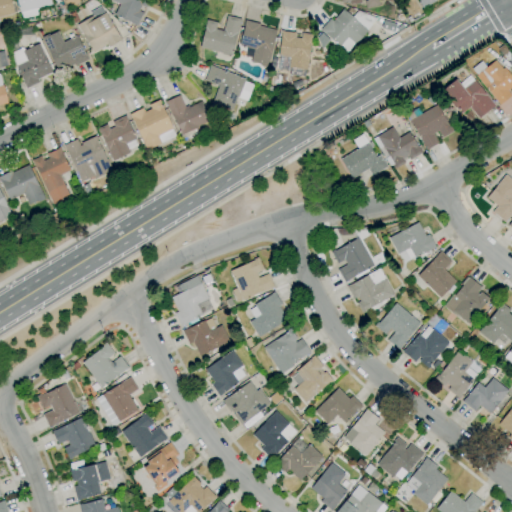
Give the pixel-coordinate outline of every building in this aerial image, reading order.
[(0,0),(0,17),(12,14),(9,0),(0,0)] [(50,5),(48,0),(14,0),(17,12),(50,5)] [(109,0),(117,3),(112,16),(135,25),(142,7),(144,8),(146,0),(109,0)] [(376,0),(339,0),(341,5),(361,1),(362,8),(377,5),(376,0)] [(434,0),(416,0),(421,8),(434,0)] [(318,31),(347,53),(369,23),(355,12),(352,17),(341,9),(331,22),(327,19),(318,31)] [(118,39),(103,11),(76,25),(91,54),(118,39)] [(239,18),(222,15),(220,23),(205,20),(198,48),(231,56),(239,18)] [(252,48),(249,63),(267,66),(274,29),(243,22),(238,45),(252,48)] [(76,36),(61,42),(56,31),(41,38),(56,72),(86,59),(76,36)] [(277,56),(288,56),(287,68),(307,69),(309,33),(296,33),(296,32),(279,31),(277,56)] [(11,52),(22,88),(38,83),(37,77),(48,74),(40,44),(11,52)] [(498,105),(493,98),(494,97),(486,88),(485,88),(475,76),(495,60),(502,69),(505,67),(511,76),(511,87),(507,91),(511,96),(498,105)] [(245,101),(252,82),(208,66),(203,81),(216,86),(210,105),(230,112),(235,97),(245,101)] [(478,119),(469,107),(460,114),(441,91),(456,79),(463,88),(474,80),(494,106),(478,119)] [(200,101),(183,108),(178,95),(164,101),(178,134),(209,121),(200,101)] [(173,138),(159,100),(147,104),(148,107),(130,114),(143,149),(173,138)] [(425,150),(420,141),(421,141),(409,121),(437,105),(450,128),(451,127),(453,131),(442,138),(437,130),(433,133),(438,143),(425,150)] [(123,116),(110,121),(111,124),(97,130),(110,161),(129,153),(127,148),(136,144),(123,116)] [(394,169),(392,165),(394,164),(384,148),(384,149),(376,137),(392,127),(399,138),(408,132),(421,152),(409,160),(407,157),(403,159),(405,162),(394,169)] [(75,139),(62,145),(79,183),(110,170),(95,136),(77,144),(75,139)] [(351,179),(340,160),(367,142),(376,157),(379,155),(387,167),(371,176),(367,169),(351,179)] [(50,204),(67,196),(58,175),(68,170),(58,148),(42,155),(31,160),(50,204)] [(0,183),(7,200),(21,194),(26,206),(42,199),(27,164),(0,175),(0,183)] [(505,223),(492,212),(496,207),(486,198),(499,182),(497,181),(503,174),(511,181),(511,212),(506,220),(506,221),(505,223)] [(0,220),(10,216),(0,193),(0,220)] [(414,258),(408,248),(397,254),(388,238),(417,222),(425,236),(429,234),(436,247),(432,249),(428,251),(414,258)] [(344,283),(337,270),(346,264),(344,260),(337,264),(330,252),(334,249),(334,250),(355,239),(352,233),(354,232),(373,266),(344,283)] [(440,298),(417,276),(437,255),(436,254),(439,251),(450,261),(443,269),(456,282),(454,284),(454,283),(440,298)] [(237,302),(231,290),(237,287),(230,271),(254,260),(253,259),(257,257),(263,270),(256,273),(258,278),(267,274),(273,287),(269,289),(261,292),(261,291),(242,300),(242,299),(237,302)] [(362,314),(356,303),(359,301),(357,297),(353,299),(346,286),(349,284),(349,285),(367,274),(367,275),(378,269),(393,295),(366,310),(366,312),(362,314)] [(468,324),(453,312),(451,313),(443,307),(453,294),(454,295),(462,286),(460,285),(466,277),(467,278),(468,276),(481,287),(476,293),(478,294),(480,291),(489,298),(468,324)] [(180,327),(173,313),(177,311),(170,297),(200,283),(208,299),(197,305),(202,315),(187,322),(188,323),(184,325),(180,327)] [(258,337),(248,322),(260,315),(253,305),(271,294),(270,294),(274,292),(281,305),(278,306),(287,320),(258,337)] [(229,308),(225,301),(230,298),(234,305),(229,308)] [(492,343),(478,332),(487,320),(488,321),(496,311),(495,310),(498,307),(497,306),(500,302),(510,310),(507,313),(511,316),(511,315),(511,338),(510,341),(501,333),(492,343)] [(398,350),(387,340),(394,332),(390,329),(384,335),(373,325),(375,323),(377,324),(395,303),(420,324),(401,346),(398,350)] [(199,356),(192,342),(188,344),(181,331),(185,328),(186,329),(204,320),(209,330),(220,325),(229,342),(215,349),(215,348),(199,356)] [(428,369),(418,361),(421,359),(419,357),(414,362),(401,352),(404,349),(418,334),(419,335),(427,326),(432,330),(432,329),(448,343),(429,365),(430,366),(428,369)] [(291,364),(292,366),(280,374),(263,348),(286,333),(285,332),(290,328),(296,339),(294,341),(295,342),(301,339),(310,352),(300,358),(291,364)] [(101,388),(82,363),(103,346),(102,345),(106,343),(114,353),(108,358),(111,363),(119,356),(128,368),(125,371),(125,370),(101,388)] [(511,344),(503,357),(511,363),(511,344)] [(218,397),(210,385),(213,382),(204,369),(231,350),(242,365),(231,373),(237,382),(221,394),(221,395),(218,397)] [(458,399),(447,390),(449,386),(446,384),(444,386),(434,378),(437,375),(457,350),(472,362),(464,372),(473,379),(460,395),(461,396),(458,399)] [(305,403),(293,389),(303,381),(295,372),(311,358),(310,358),(313,355),(322,366),(319,369),(323,374),(325,372),(333,381),(330,383),(329,382),(305,403)] [(118,422),(101,395),(129,377),(137,389),(128,395),(137,409),(118,422)] [(489,414),(479,406),(474,412),(461,401),(464,398),(465,399),(477,383),(484,388),(492,378),(508,391),(489,414)] [(246,430),(241,424),(239,426),(229,412),(220,400),(224,398),(224,399),(249,381),(255,391),(258,389),(269,404),(260,410),(263,416),(246,430)] [(49,428),(42,415),(52,410),(49,405),(42,409),(36,396),(39,394),(37,390),(42,388),(45,394),(64,384),(79,412),(60,422),(52,426),(52,427),(49,428)] [(327,424),(314,411),(337,388),(349,399),(351,396),(362,407),(358,411),(357,410),(344,423),(336,415),(327,424)] [(274,405),(268,398),(276,392),(282,399),(274,405)] [(511,441),(507,437),(510,434),(498,424),(511,405),(511,441)] [(366,456),(349,443),(357,433),(351,428),(366,409),(378,419),(374,424),(384,432),(366,456)] [(270,459),(260,449),(263,446),(252,435),(275,411),(288,424),(279,433),(287,442),(270,459)] [(139,457),(120,432),(142,416),(141,415),(144,412),(153,424),(146,428),(149,432),(158,426),(167,438),(163,441),(162,440),(139,457)] [(69,460),(63,448),(69,445),(66,440),(57,445),(51,431),(54,430),(80,417),(94,446),(71,458),(71,459),(69,460)] [(115,436),(111,431),(116,428),(120,433),(115,436)] [(392,478),(376,465),(393,444),(392,443),(396,437),(406,445),(403,448),(405,450),(410,444),(422,454),(418,459),(407,473),(400,468),(392,478)] [(156,492),(152,487),(154,486),(142,468),(148,464),(145,460),(169,442),(178,455),(174,457),(178,462),(173,466),(178,472),(164,482),(166,485),(156,492)] [(100,452),(97,446),(102,443),(105,449),(100,452)] [(300,481),(288,470),(285,473),(275,463),(291,446),(300,454),(309,444),(322,457),(300,481)] [(426,505),(412,494),(414,491),(405,484),(422,463),(421,462),(425,457),(438,467),(435,470),(447,479),(426,505)] [(76,501),(72,486),(77,485),(75,481),(72,482),(69,470),(71,470),(69,464),(82,460),(84,467),(94,464),(94,465),(104,462),(109,479),(96,483),(99,494),(80,499),(80,500),(76,501)] [(331,511),(319,502),(322,498),(310,489),(316,482),(313,479),(317,474),(320,476),(331,463),(345,474),(336,484),(346,492),(333,507),(334,508),(331,511)] [(368,475),(363,471),(368,464),(374,468),(368,475)] [(182,511),(178,511),(167,501),(178,491),(190,479),(189,478),(192,476),(201,484),(199,486),(202,490),(205,487),(216,497),(213,500),(212,499),(199,511),(196,511),(189,505),(182,511)] [(336,511),(349,495),(350,495),(357,485),(367,493),(368,492),(382,503),(381,504),(386,507),(382,511),(376,511),(375,511),(374,511),(336,511)] [(473,511),(439,511),(436,509),(450,491),(464,502),(470,494),(482,503),(480,506),(479,505),(473,511)] [(79,511),(78,505),(81,504),(101,499),(104,510),(117,507),(118,511),(79,511)] [(208,511),(216,504),(215,503),(218,500),(229,510),(227,511),(208,511)]
